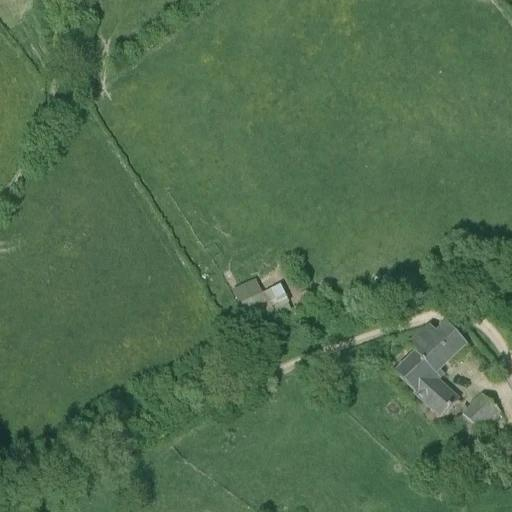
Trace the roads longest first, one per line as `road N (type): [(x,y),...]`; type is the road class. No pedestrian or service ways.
road 1 (track): [(511,365),(480,323),(453,313),(430,317),(281,368),(13,511)]
road 2 (track): [(0,203),(44,129),(57,36)]
